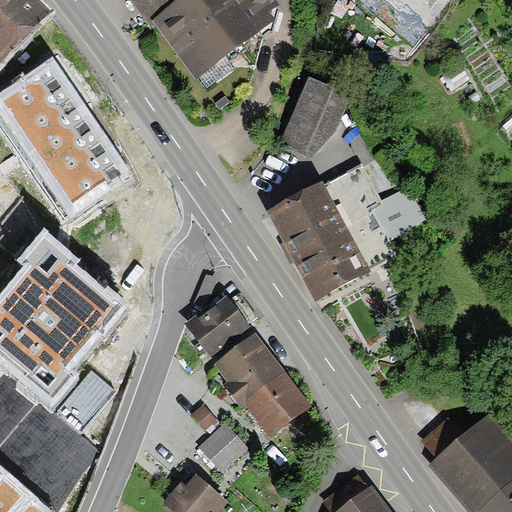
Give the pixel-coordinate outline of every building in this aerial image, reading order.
[(0,0),(0,59),(1,61),(48,13),(34,0),(0,0)] [(154,18),(196,80),(274,26),(269,19),(278,10),(270,0),(132,0),(139,11),(148,23),(154,18)] [(0,115),(66,212),(126,171),(52,62),(0,97),(0,115)] [(334,133),(349,100),(309,81),(282,145),(312,158),(334,133)] [(361,165),(270,213),(294,259),(315,300),(400,256),(377,213),(384,209),(361,165)] [(69,260),(44,240),(27,261),(33,266),(0,304),(0,350),(53,395),(69,376),(62,370),(98,327),(101,329),(121,306),(115,301),(112,304),(65,264),(69,260)] [(210,315),(188,331),(211,360),(249,331),(227,301),(210,315)] [(241,410),(244,409),(287,375),(256,336),(214,369),(227,386),(224,388),(241,410)] [(314,410),(287,375),(244,409),(270,443),(314,410)] [(460,446),(444,426),(423,443),(438,462),(429,469),(467,511),(511,511),(511,437),(494,417),(460,446)] [(226,425),(198,450),(220,475),(248,449),(226,425)] [(47,511),(0,470),(0,511),(47,511)] [(181,488),(165,507),(170,511),(220,511),(226,506),(196,480),(189,489),(186,493),(181,488)] [(387,511),(372,492),(367,497),(356,482),(321,509),(323,511),(387,511)]
